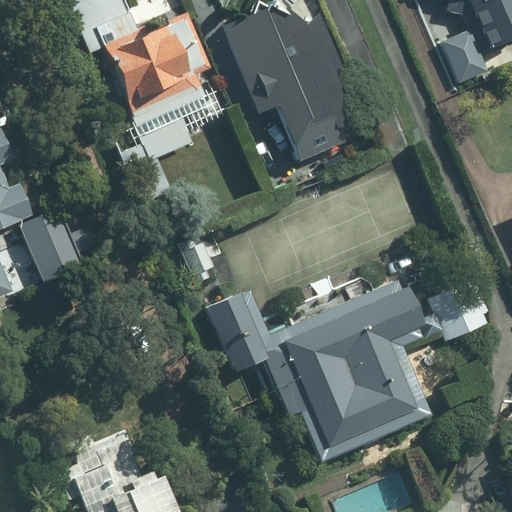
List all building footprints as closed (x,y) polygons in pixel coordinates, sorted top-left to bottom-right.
[(443,0),(441,11),(458,15),(474,54),(511,37),(511,2),(511,0),(443,0)] [(259,7),(256,14),(214,31),(249,115),(267,107),(289,163),(335,144),(330,130),(329,114),(328,101),(326,91),(323,82),(319,71),(326,68),(334,65),(313,14),(295,34),(289,28),(285,25),(278,20),(271,15),(259,7)] [(198,98),(167,25),(142,36),(138,28),(128,32),(121,15),(87,30),(129,127),(132,126),(139,143),(121,150),(143,200),(163,191),(148,158),(183,143),(169,111),(198,98)] [(0,371),(26,361),(14,333),(32,326),(13,281),(1,286),(0,283),(0,226),(22,217),(9,188),(0,192),(0,161),(1,161),(0,159),(0,371)] [(73,269),(49,213),(15,228),(39,283),(73,269)] [(208,230),(193,236),(203,258),(218,252),(208,230)] [(469,283),(422,303),(439,341),(478,324),(475,316),(482,313),(469,283)] [(240,295),(229,299),(209,307),(235,368),(254,359),(280,419),(291,414),(311,463),(421,416),(392,347),(418,336),(398,289),(390,292),(387,285),(259,339),(240,295)] [(164,511),(151,481),(145,484),(141,476),(133,480),(117,443),(58,468),(60,473),(53,475),(64,501),(72,497),(79,511),(164,511)] [(511,491),(511,494),(504,499),(510,511),(511,511),(511,454),(510,456),(511,460),(511,462),(501,467),(511,491)]
